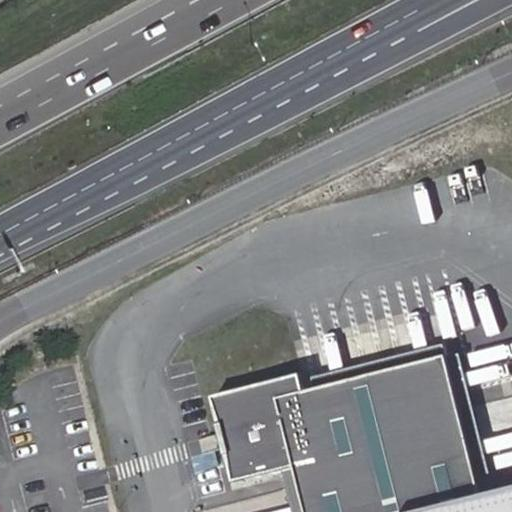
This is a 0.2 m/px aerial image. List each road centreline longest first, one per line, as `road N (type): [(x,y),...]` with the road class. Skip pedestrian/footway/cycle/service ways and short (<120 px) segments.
road 1 (unclassified): [(0,326),(511,73)]
road 2 (motorway): [(0,254),(503,0)]
road 3 (motorway): [(0,242),(451,0)]
road 4 (motorway): [(235,0),(0,126)]
road 5 (motorway): [(179,0),(0,96)]
